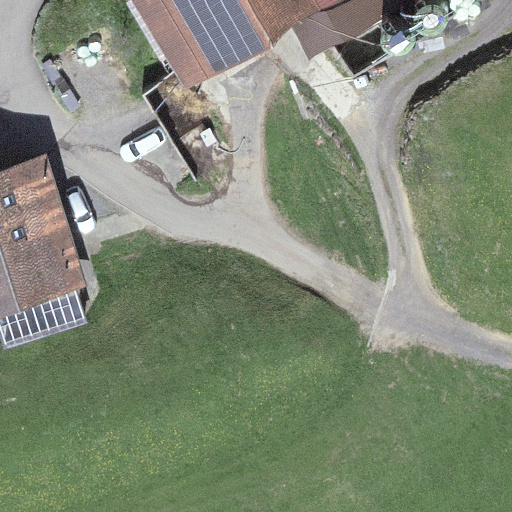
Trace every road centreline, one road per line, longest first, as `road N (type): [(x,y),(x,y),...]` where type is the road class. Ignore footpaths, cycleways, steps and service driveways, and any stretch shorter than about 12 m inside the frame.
road 1 (residential): [(0,120),(57,122),(166,206),(410,314)]
road 2 (track): [(331,74),(380,144),(410,314),(511,361)]
